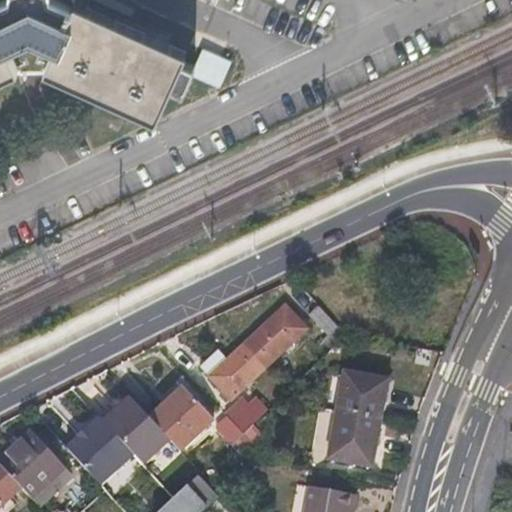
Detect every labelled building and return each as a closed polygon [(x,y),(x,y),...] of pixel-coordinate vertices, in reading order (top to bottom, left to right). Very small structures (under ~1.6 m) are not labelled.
[(2,0),(0,1),(0,71),(19,62),(11,45),(30,37),(51,48),(42,68),(155,120),(170,88),(182,94),(194,68),(182,62),(185,55),(74,0),(70,9),(52,0),(2,0)] [(283,305),(242,344),(263,366),(303,327),(283,305)] [(332,322),(318,307),(310,315),(323,330),(332,322)] [(334,346),(347,334),(335,322),(322,334),(334,346)] [(263,366),(242,344),(229,356),(220,347),(201,364),(210,373),(231,396),(263,366)] [(389,378),(344,370),(336,409),(381,418),(389,378)] [(183,386),(150,417),(180,450),(214,418),(183,386)] [(240,394),(223,411),(225,414),(243,432),(260,416),(240,394)] [(336,412),(321,409),(310,453),(325,456),(336,412)] [(372,464),(381,418),(336,409),(327,456),(372,464)] [(97,436),(83,450),(78,454),(92,469),(137,427),(123,411),(97,436)] [(218,429),(231,442),(243,432),(225,414),(218,421),(218,429)] [(0,455),(0,460),(32,495),(63,466),(27,429),(0,455)] [(78,444),(83,450),(97,436),(92,431),(78,444)] [(0,504),(19,486),(29,498),(32,495),(0,460),(0,504)] [(110,460),(102,467),(114,481),(122,473),(110,460)] [(208,502),(189,482),(156,511),(198,511),(208,502)] [(344,511),(345,509),(351,510),(354,494),(296,482),(289,511),(344,511)]
